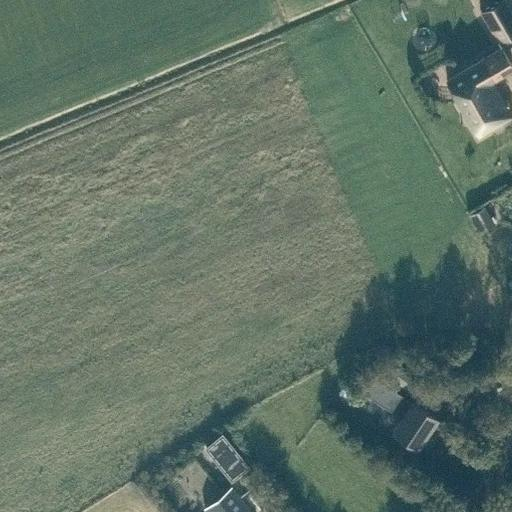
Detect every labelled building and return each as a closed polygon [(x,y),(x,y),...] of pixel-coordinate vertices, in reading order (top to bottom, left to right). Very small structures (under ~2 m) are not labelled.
[(497,41),(511,31),(511,14),(503,0),(496,0),(479,10),(497,41)] [(446,79),(479,135),(511,114),(511,112),(493,80),(511,68),(511,65),(500,46),(446,79)] [(469,214),(479,232),(494,224),(484,205),(469,214)] [(480,234),(496,262),(511,252),(511,240),(501,222),(480,234)] [(385,378),(410,392),(419,376),(394,362),(385,378)] [(416,445),(435,416),(411,400),(411,401),(398,392),(389,406),(402,414),(392,429),(416,445)] [(223,432),(206,446),(232,478),(249,464),(223,432)] [(252,511),(231,484),(204,506),(209,511),(252,511)]
